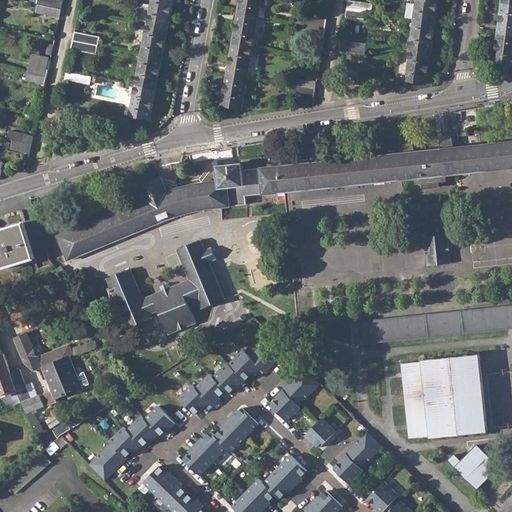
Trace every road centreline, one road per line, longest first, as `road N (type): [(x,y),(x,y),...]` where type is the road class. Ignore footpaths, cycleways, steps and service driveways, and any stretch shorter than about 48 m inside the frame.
road 1 (residential): [(181,139),(465,95)]
road 2 (residential): [(0,191),(181,139)]
road 3 (residential): [(181,139),(206,0)]
